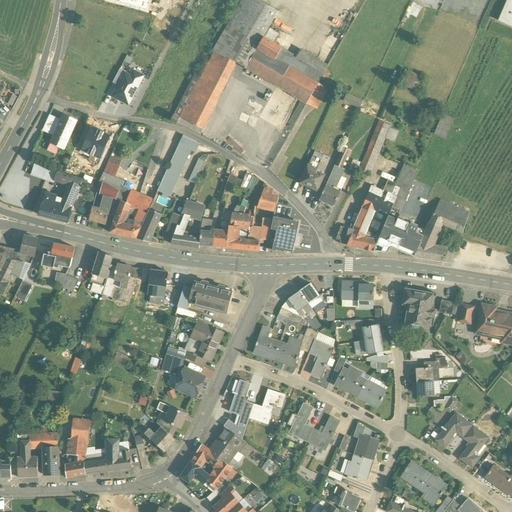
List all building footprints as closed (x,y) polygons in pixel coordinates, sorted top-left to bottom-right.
[(104,0),(148,12),(151,0),(104,0)] [(237,62),(246,68),(264,38),(279,12),(258,0),(243,0),(215,51),(237,62)] [(511,0),(507,0),(498,21),(511,26),(511,0)] [(298,58),(264,38),(246,68),(307,104),(307,103),(318,84),(329,65),(303,50),(298,58)] [(201,78),(191,96),(214,108),(237,62),(215,51),(201,78)] [(121,69),(113,83),(118,86),(125,73),(126,71),(121,69)] [(125,73),(118,86),(113,96),(129,104),(143,77),(133,71),(131,76),(125,73)] [(427,81),(409,73),(403,87),(421,95),(427,81)] [(201,78),(195,75),(171,121),(177,124),(180,118),(202,129),(214,108),(191,96),(201,78)] [(318,84),(307,103),(317,108),(328,89),(318,84)] [(364,101),(346,93),(342,100),(360,109),(364,101)] [(454,119),(443,114),(434,134),(445,139),(452,123),(454,119)] [(61,119),(50,115),(43,131),(54,136),(61,119)] [(54,136),(50,143),(65,150),(78,120),(70,117),(68,121),(62,118),(61,119),(54,136)] [(89,160),(99,164),(111,135),(92,127),(82,151),(91,155),(89,160)] [(374,135),(365,157),(374,161),(383,138),(374,135)] [(158,191),(171,196),(196,142),(184,136),(158,191)] [(324,155),(315,151),(313,156),(321,160),(324,155)] [(348,156),(341,153),(335,165),(342,168),(348,156)] [(206,157),(198,155),(190,180),(198,182),(206,157)] [(321,160),(313,156),(310,163),(318,166),(321,160)] [(374,161),(365,157),(360,170),(369,175),(375,161),(374,161)] [(318,166),(310,163),(301,183),(310,187),(310,188),(314,190),(315,189),(317,190),(324,175),(316,171),(318,166)] [(51,169),(36,164),(32,175),(46,180),(47,178),(51,169)] [(404,164),(391,194),(396,197),(405,201),(418,170),(404,164)] [(335,165),(326,185),(333,188),(334,186),(336,187),(344,169),(342,168),(335,165)] [(51,169),(47,178),(54,180),(58,171),(51,169)] [(67,175),(58,171),(54,180),(69,186),(72,187),(73,184),(80,188),(83,180),(67,174),(67,175)] [(247,173),(240,187),(247,190),(253,176),(247,173)] [(231,174),(228,180),(242,184),(244,178),(231,174)] [(122,185),(104,175),(101,180),(104,182),(119,191),(122,186),(122,185)] [(119,191),(104,182),(100,195),(122,201),(122,200),(123,198),(118,195),(120,191),(119,191)] [(64,199),(48,193),(39,215),(67,222),(75,198),(80,188),(73,184),(72,187),(69,186),(64,199)] [(326,185),(319,200),(334,206),(341,190),(336,187),(334,186),(333,188),(326,185)] [(139,194),(122,186),(119,191),(120,191),(118,195),(123,198),(122,200),(132,204),(130,208),(132,209),(133,207),(139,194)] [(372,187),(357,223),(352,222),(350,229),(341,226),(339,233),(338,232),(337,235),(338,235),(336,240),(340,241),(340,243),(373,251),(383,228),(387,219),(389,215),(388,215),(396,197),(391,194),(390,194),(390,195),(384,192),(372,187)] [(272,190),(264,189),(258,206),(275,210),(278,197),(271,196),(272,190)] [(153,200),(139,194),(133,207),(148,213),(149,210),(152,203),(153,200)] [(101,209),(93,207),(90,220),(106,224),(110,208),(107,207),(109,201),(104,200),(101,209)] [(122,201),(110,232),(122,235),(125,225),(123,224),(130,208),(132,204),(122,200),(122,201)] [(469,213),(440,200),(437,207),(447,211),(467,220),(469,213)] [(189,203),(187,202),(183,214),(185,214),(185,215),(191,216),(201,219),(201,218),(202,215),(204,206),(189,203)] [(165,209),(152,203),(149,210),(160,215),(162,216),(165,209)] [(447,211),(437,207),(434,214),(444,218),(444,217),(447,211)] [(146,218),(137,238),(151,242),(153,234),(152,234),(160,215),(149,210),(148,213),(146,218)] [(467,220),(447,211),(444,217),(450,220),(448,227),(462,233),(467,220)] [(171,220),(165,240),(172,241),(177,225),(180,227),(185,215),(185,214),(183,214),(171,212),(168,218),(171,220)] [(223,213),(220,227),(216,227),(216,230),(215,230),(214,246),(216,247),(217,248),(220,248),(221,247),(227,248),(229,225),(231,225),(232,214),(224,213),(224,212),(223,212),(223,213)] [(242,215),(232,214),(231,225),(229,225),(227,248),(240,249),(240,239),(236,239),(237,235),(239,235),(240,227),(241,227),(242,215)] [(444,218),(434,214),(429,223),(440,227),(441,224),(444,218)] [(191,216),(185,215),(180,227),(186,228),(191,216)] [(410,224),(408,223),(408,222),(407,222),(406,226),(400,224),(402,221),(399,219),(399,218),(398,218),(398,219),(389,215),(387,219),(383,228),(373,251),(386,253),(387,253),(388,253),(388,252),(389,251),(392,243),(409,250),(407,254),(414,257),(416,252),(419,245),(420,245),(426,231),(425,231),(423,235),(416,232),(418,227),(417,227),(410,224)] [(136,219),(133,226),(125,225),(122,235),(137,238),(146,218),(142,216),(139,221),(136,219)] [(293,252),(299,222),(288,220),(274,216),(273,219),(271,231),(269,240),(267,249),(276,251),(276,250),(285,252),(285,251),(293,252)] [(450,220),(444,217),(444,218),(441,224),(448,227),(450,220)] [(213,220),(204,218),(201,231),(211,232),(211,229),(212,221),(213,220)] [(273,219),(264,219),(263,229),(255,229),(250,228),(249,240),(260,241),(260,242),(263,242),(263,239),(269,240),(271,231),(273,219)] [(440,227),(429,223),(426,231),(420,245),(419,245),(416,252),(414,257),(445,262),(447,249),(441,248),(442,246),(432,244),(440,227)] [(200,238),(183,235),(186,228),(180,227),(177,225),(172,241),(171,244),(199,248),(200,245),(200,238)] [(211,232),(201,231),(200,238),(200,245),(214,246),(215,230),(211,229),(211,232)] [(38,240),(25,237),(22,251),(19,250),(16,261),(15,260),(14,264),(10,273),(13,274),(20,278),(25,262),(31,264),(35,256),(38,240)] [(249,240),(240,239),(240,249),(259,251),(260,242),(260,241),(249,240)] [(75,248),(55,243),(53,252),(45,251),(42,265),(54,268),(54,267),(59,268),(59,266),(70,268),(71,265),(75,248)] [(19,250),(0,245),(0,278),(9,283),(13,274),(10,273),(14,264),(15,260),(16,261),(19,250)] [(113,257),(99,252),(93,273),(108,279),(113,266),(111,265),(113,257)] [(132,267),(117,264),(114,280),(121,281),(120,288),(127,289),(129,282),(129,283),(132,267)] [(168,272),(151,270),(148,295),(150,296),(156,296),(158,285),(166,287),(168,272)] [(108,279),(93,273),(91,280),(94,282),(91,291),(103,294),(108,279)] [(9,283),(0,278),(0,291),(4,294),(9,283)] [(79,283),(68,278),(62,289),(73,295),(79,283)] [(108,279),(103,294),(110,297),(114,286),(120,288),(121,281),(114,280),(108,279)] [(33,285),(23,281),(15,297),(25,301),(33,285)] [(227,291),(195,282),(193,288),(191,298),(196,300),(195,304),(226,313),(231,297),(227,291)] [(371,285),(360,285),(360,282),(343,282),(342,299),(359,300),(372,300),(371,285)] [(311,283),(300,291),(309,304),(319,296),(311,283)] [(166,287),(158,285),(156,296),(165,297),(166,287)] [(193,288),(184,286),(178,307),(187,310),(191,298),(193,288)] [(433,294),(405,289),(403,305),(408,306),(404,327),(427,331),(428,324),(431,324),(432,317),(435,317),(436,310),(431,309),(433,294)] [(300,291),(289,299),(298,311),(299,310),(309,304),(300,291)] [(165,297),(156,296),(150,296),(150,302),(164,304),(165,297)] [(319,296),(309,304),(312,308),(323,301),(319,296)] [(372,300),(359,300),(359,308),(372,308),(372,300)] [(454,303),(442,300),(439,312),(452,315),(454,303)] [(309,304),(299,310),(302,315),(312,308),(309,304)] [(475,307),(462,304),(458,322),(471,324),(475,307)] [(494,309),(482,306),(477,332),(492,335),(493,333),(504,336),(503,341),(511,342),(511,315),(493,312),(494,309)] [(302,317),(282,308),(279,314),(288,319),(299,324),(302,317)] [(288,319),(279,314),(276,320),(286,325),(288,319)] [(362,320),(350,321),(351,330),(359,329),(359,328),(363,328),(362,320)] [(224,332),(198,321),(191,338),(201,342),(196,353),(196,354),(206,359),(212,361),(224,332)] [(363,328),(365,341),(381,338),(378,325),(363,328)] [(264,326),(258,343),(256,342),(256,345),(257,346),(254,353),(274,360),(280,342),(268,338),(271,329),(264,326)] [(135,345),(139,334),(124,329),(120,340),(135,345)] [(310,338),(305,348),(311,350),(315,340),(310,338)] [(381,338),(365,341),(368,353),(383,351),(381,338)] [(292,347),(280,342),(274,360),(294,367),(296,360),(298,361),(299,357),(298,356),(302,342),(295,340),(292,347)] [(333,348),(315,340),(311,350),(309,353),(319,357),(311,374),(321,378),(325,366),(328,368),(329,366),(326,364),(333,348)] [(419,342),(406,344),(407,352),(420,350),(419,342)] [(466,364),(472,358),(462,349),(457,355),(466,364)] [(132,355),(121,350),(114,366),(124,371),(132,355)] [(196,353),(188,350),(185,357),(185,358),(203,366),(206,359),(196,354),(196,353)] [(177,355),(167,352),(162,371),(171,374),(177,355)] [(185,357),(177,355),(171,374),(179,376),(185,358),(185,357)] [(388,355),(375,355),(375,362),(377,363),(388,363),(388,355)] [(346,359),(340,359),(335,370),(340,373),(346,359)] [(87,362),(81,360),(77,371),(84,373),(87,362)] [(350,367),(345,378),(344,377),(342,380),(343,380),(340,387),(359,397),(367,381),(360,377),(362,373),(350,367)] [(432,368),(416,369),(417,382),(433,381),(432,374),(435,374),(435,369),(432,369),(432,368)] [(204,378),(185,369),(176,388),(195,397),(204,378)] [(340,375),(335,385),(340,387),(343,380),(342,380),(344,377),(340,375)] [(240,381),(237,392),(234,391),(233,393),(236,394),(230,412),(242,416),(243,416),(246,407),(247,407),(248,403),(244,401),(250,384),(240,381)] [(386,390),(367,381),(359,397),(377,407),(381,400),(382,401),(383,398),(382,397),(386,390)] [(433,381),(417,382),(417,395),(433,394),(433,393),(433,381)] [(59,401),(60,390),(50,389),(49,400),(59,401)] [(269,390),(263,407),(259,406),(258,411),(255,420),(268,424),(274,406),(277,408),(277,406),(274,405),(278,393),(269,390)] [(285,395),(278,393),(274,405),(277,406),(281,408),(285,395)] [(457,401),(452,397),(444,408),(450,412),(457,401)] [(187,414),(160,402),(157,409),(168,414),(166,420),(165,421),(177,426),(181,428),(187,414)] [(248,403),(247,407),(246,407),(243,416),(249,418),(253,404),(248,403)] [(253,404),(249,418),(255,420),(258,411),(259,406),(253,404)] [(304,404),(298,415),(295,414),(294,415),(297,416),(293,426),(289,433),(302,439),(306,431),(309,427),(305,425),(313,408),(304,404)] [(146,413),(137,422),(144,429),(153,420),(146,413)] [(456,413),(446,428),(443,426),(442,428),(444,430),(436,440),(444,446),(455,431),(463,437),(472,426),(456,413)] [(293,414),(288,424),(293,426),(297,416),(294,415),(293,414)] [(243,416),(242,416),(239,426),(237,425),(236,426),(239,428),(235,434),(240,438),(242,439),(249,418),(243,416)] [(177,426),(165,421),(166,420),(159,417),(157,423),(161,427),(172,437),(177,426)] [(322,433),(319,431),(316,436),(318,437),(314,445),(325,450),(333,434),(337,436),(338,435),(334,433),(340,421),(331,417),(322,433)] [(92,421),(73,419),(71,439),(89,440),(89,431),(90,429),(90,427),(92,421)] [(236,426),(229,421),(224,427),(226,427),(235,434),(239,428),(236,426)] [(371,431),(358,424),(355,436),(360,438),(361,435),(369,437),(369,436),(369,437),(371,431)] [(472,426),(463,437),(468,441),(471,437),(472,437),(478,430),(472,426)] [(161,427),(155,434),(149,428),(145,433),(151,439),(164,452),(175,440),(172,437),(161,427)] [(226,427),(209,450),(220,458),(228,465),(245,441),(244,441),(242,439),(240,438),(235,434),(226,427)] [(306,431),(302,439),(307,442),(313,429),(309,427),(306,431)] [(313,429),(307,442),(314,445),(318,437),(316,436),(319,431),(313,429)] [(472,437),(471,437),(468,441),(471,443),(460,458),(468,464),(475,454),(479,456),(480,455),(477,452),(488,437),(478,430),(472,437)] [(99,436),(89,431),(89,440),(99,441),(99,436)] [(57,433),(40,434),(41,449),(44,449),(44,448),(58,448),(57,433)] [(38,457),(30,457),(30,449),(29,434),(17,435),(18,477),(38,477),(38,457)] [(40,434),(29,434),(30,449),(41,449),(40,434)] [(369,437),(369,436),(369,437),(361,435),(360,438),(354,455),(373,461),(379,441),(372,438),(372,437),(369,437)] [(142,436),(135,438),(137,449),(145,448),(142,436)] [(350,438),(344,436),(340,446),(346,448),(350,438)] [(71,439),(69,439),(67,455),(78,456),(85,456),(89,440),(71,439)] [(119,440),(108,440),(108,451),(119,451),(119,440)] [(202,444),(191,461),(200,467),(206,460),(214,466),(220,458),(209,450),(206,447),(202,444)] [(58,448),(44,448),(44,449),(44,459),(58,458),(58,448)] [(123,454),(119,455),(119,451),(108,451),(107,460),(109,460),(111,470),(132,467),(129,450),(123,451),(123,454)] [(373,461),(354,455),(350,467),(348,475),(356,477),(356,479),(359,480),(360,478),(366,481),(373,461)] [(78,456),(76,464),(65,464),(66,473),(66,478),(86,474),(84,464),(84,462),(85,456),(78,456)] [(58,458),(44,459),(45,474),(66,473),(65,464),(59,465),(58,458)] [(220,458),(214,466),(216,468),(210,476),(206,482),(216,490),(232,468),(228,465),(220,458)] [(0,460),(0,477),(11,478),(11,460),(0,460)] [(107,460),(93,462),(95,472),(111,470),(109,460),(107,460)] [(191,461),(181,477),(189,483),(191,481),(194,476),(201,482),(204,484),(206,482),(210,476),(200,467),(191,461)] [(412,461),(407,468),(407,467),(404,470),(405,471),(401,477),(419,489),(429,473),(412,461)] [(93,462),(84,464),(86,474),(95,472),(93,462)] [(511,479),(501,472),(502,471),(494,465),(486,477),(511,495),(511,483),(510,482),(511,479)] [(339,474),(330,470),(328,476),(337,480),(339,474)] [(446,485),(429,473),(419,489),(437,501),(441,495),(442,496),(444,493),(443,492),(446,485)] [(201,482),(194,476),(191,481),(197,486),(201,482)] [(337,480),(328,476),(325,481),(335,485),(337,480)] [(230,486),(220,494),(224,499),(230,493),(231,494),(234,491),(230,486)] [(345,490),(337,486),(334,493),(342,497),(345,490)] [(216,490),(207,498),(211,502),(220,494),(216,490)] [(352,493),(345,490),(342,497),(343,497),(340,505),(355,511),(360,498),(351,494),(352,493)] [(413,495),(405,491),(402,496),(411,500),(413,495)] [(230,493),(224,499),(214,508),(217,511),(228,511),(239,503),(231,494),(230,493)] [(483,511),(468,499),(461,507),(460,508),(461,508),(464,511),(483,511)] [(461,507),(453,500),(447,507),(445,510),(447,511),(457,511),(461,508),(460,508),(461,507)] [(412,511),(405,509),(406,505),(404,505),(403,508),(391,502),(387,511),(412,511)] [(246,511),(239,503),(228,511),(246,511)] [(443,503),(436,511),(435,511),(443,511),(445,510),(447,507),(443,503)]
